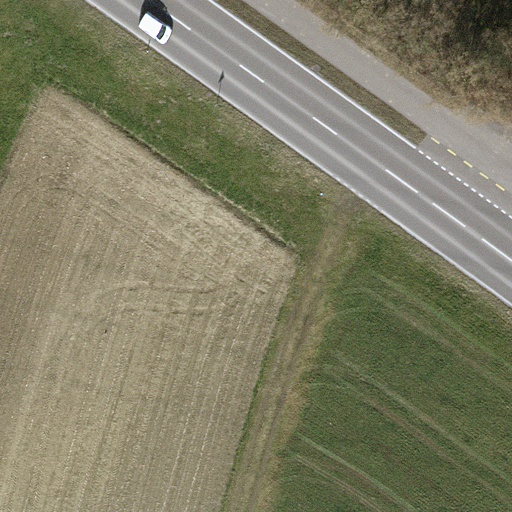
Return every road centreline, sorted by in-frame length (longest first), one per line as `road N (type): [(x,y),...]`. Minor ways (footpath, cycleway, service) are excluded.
road 1 (primary): [(153,0),(511,260)]
road 2 (track): [(245,511),(276,397),(373,155)]
